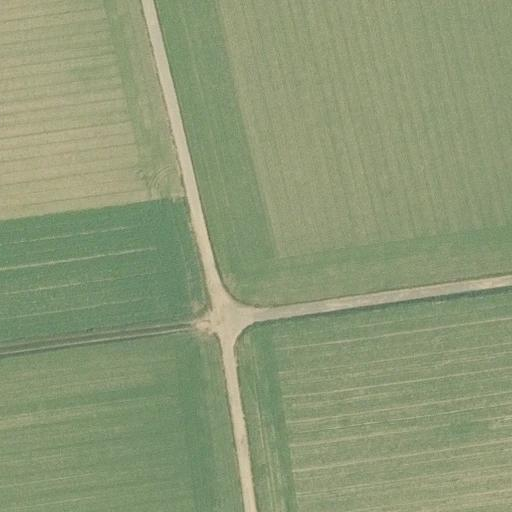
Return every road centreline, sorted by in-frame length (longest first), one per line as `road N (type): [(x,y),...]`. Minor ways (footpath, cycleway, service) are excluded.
road 1 (track): [(143,0),(218,318),(511,279)]
road 2 (track): [(247,511),(218,318),(0,348)]
